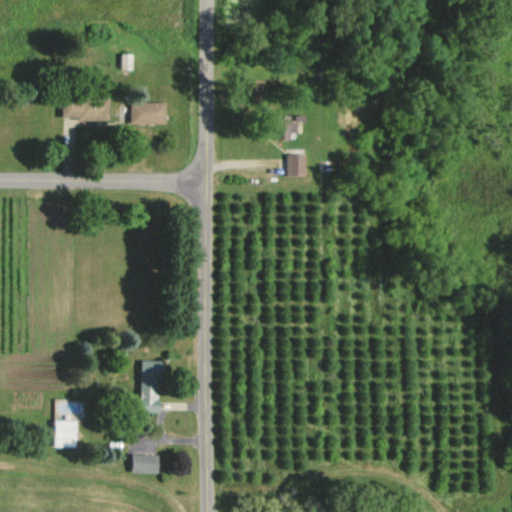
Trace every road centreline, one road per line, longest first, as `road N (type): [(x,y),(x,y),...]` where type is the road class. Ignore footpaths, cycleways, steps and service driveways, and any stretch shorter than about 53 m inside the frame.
road 1 (residential): [(210,511),(212,0)]
road 2 (residential): [(0,176),(212,179)]
